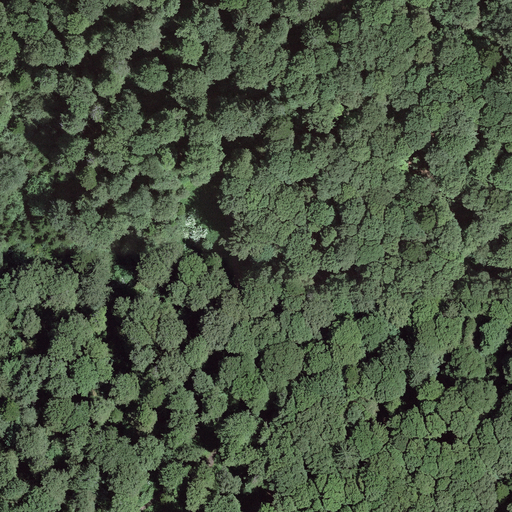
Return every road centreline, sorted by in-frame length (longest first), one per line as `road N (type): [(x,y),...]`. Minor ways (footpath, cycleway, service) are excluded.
road 1 (track): [(273,511),(197,0)]
road 2 (track): [(140,511),(194,474),(231,434),(259,420)]
